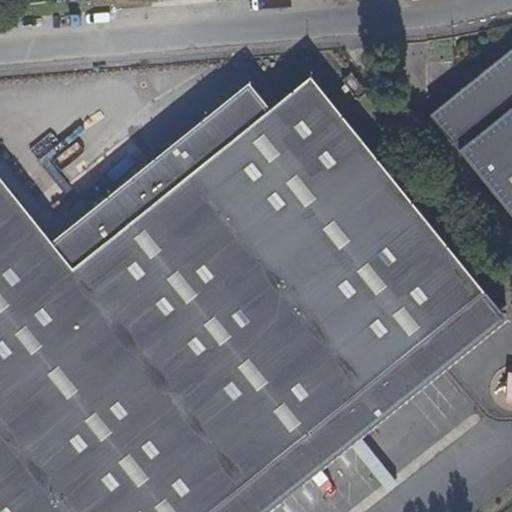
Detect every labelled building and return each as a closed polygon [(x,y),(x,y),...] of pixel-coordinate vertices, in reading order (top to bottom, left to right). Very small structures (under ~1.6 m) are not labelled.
[(511,57),(439,118),(511,207),(511,57)] [(266,101),(182,169),(385,420),(511,317),(321,82),(278,116),(266,101)] [(0,172),(0,254),(60,329),(208,511),(274,511),(385,420),(182,169),(70,259),(0,172)] [(0,377),(60,329),(0,254),(0,377)] [(208,511),(60,329),(0,377),(0,511),(208,511)]
